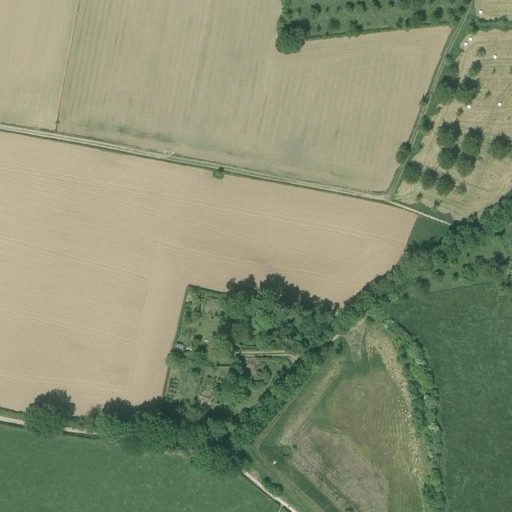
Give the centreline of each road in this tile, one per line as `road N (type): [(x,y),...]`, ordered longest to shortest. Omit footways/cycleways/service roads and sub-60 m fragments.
road 1 (track): [(0,126),(384,197)]
road 2 (track): [(221,450),(305,360),(396,284),(475,234)]
road 3 (track): [(0,418),(221,450)]
road 4 (track): [(384,197),(470,0)]
